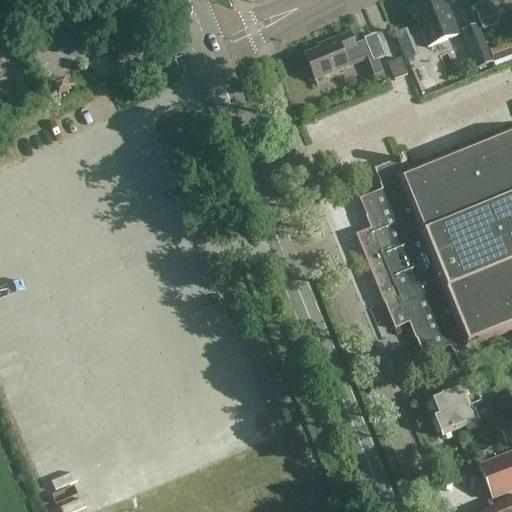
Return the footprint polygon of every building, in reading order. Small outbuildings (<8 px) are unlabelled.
[(438,0),(411,11),(427,50),(457,38),(441,0),(438,0)] [(511,0),(485,0),(487,4),(473,9),(481,32),(497,26),(492,13),(511,4),(511,0)] [(459,31),(473,68),(487,63),(473,26),(459,31)] [(342,58),(346,56),(356,52),(350,36),(335,42),(336,46),(303,59),(313,84),(347,71),(342,58)] [(363,42),(372,65),(376,63),(384,60),(375,37),(363,42)] [(387,67),(394,84),(407,79),(400,62),(387,67)] [(372,65),(366,67),(372,81),(382,77),(376,63),(372,65)] [(511,333),(511,131),(407,174),(404,167),(405,166),(403,160),(397,162),(398,163),(374,173),(382,193),(359,203),(387,273),(377,277),(388,305),(383,307),(394,333),(409,327),(423,361),(450,350),(458,369),(478,360),(473,349),(511,333)] [(454,391),(429,401),(435,418),(434,418),(443,440),(477,426),(470,410),(482,405),(472,380),(453,387),(454,391)] [(511,456),(478,470),(491,503),(511,494),(511,456)] [(511,511),(511,498),(493,507),(495,511),(491,511),(511,511)]
